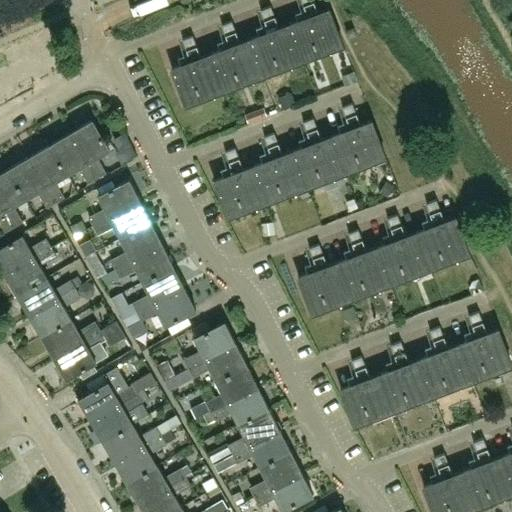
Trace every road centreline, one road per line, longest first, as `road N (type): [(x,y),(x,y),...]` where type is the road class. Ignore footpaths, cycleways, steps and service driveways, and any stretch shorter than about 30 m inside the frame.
road 1 (residential): [(223,271),(443,184)]
road 2 (residential): [(289,372),(501,290)]
road 3 (residential): [(160,166),(365,86)]
road 4 (residential): [(352,479),(511,416)]
road 5 (residential): [(108,62),(256,0)]
road 6 (residential): [(0,128),(108,62)]
road 7 (residential): [(352,479),(289,372)]
road 8 (residential): [(289,372),(248,292),(223,271)]
road 9 (residential): [(223,271),(160,166)]
